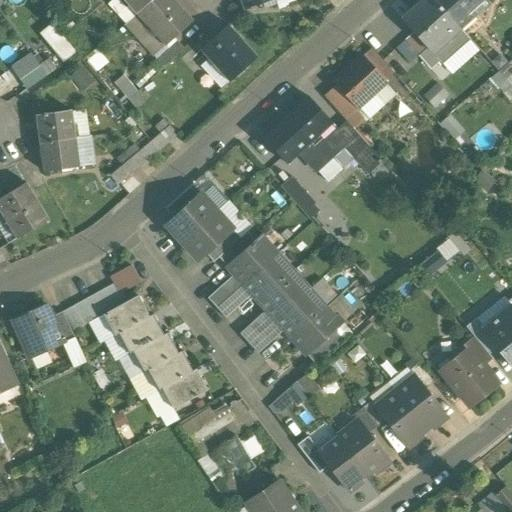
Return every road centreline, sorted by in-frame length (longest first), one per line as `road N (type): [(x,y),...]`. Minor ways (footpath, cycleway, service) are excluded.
road 1 (residential): [(122,228),(335,511)]
road 2 (residential): [(122,228),(372,0)]
road 3 (residential): [(511,414),(387,511)]
road 4 (residential): [(0,287),(122,228)]
